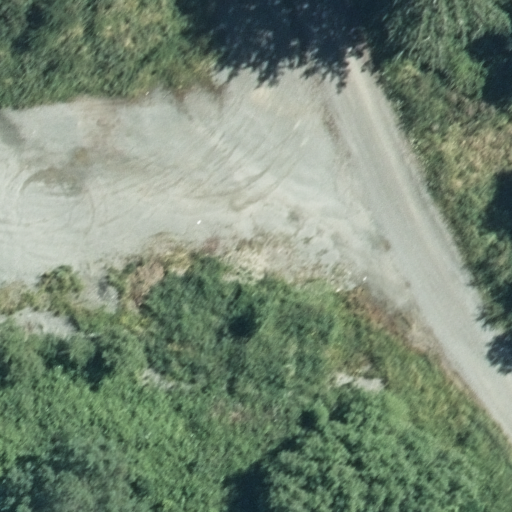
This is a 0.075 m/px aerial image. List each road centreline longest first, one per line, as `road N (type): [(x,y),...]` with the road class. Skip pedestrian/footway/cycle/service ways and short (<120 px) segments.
road 1 (track): [(511,429),(290,0)]
road 2 (track): [(135,231),(463,341)]
road 3 (track): [(0,193),(135,231)]
